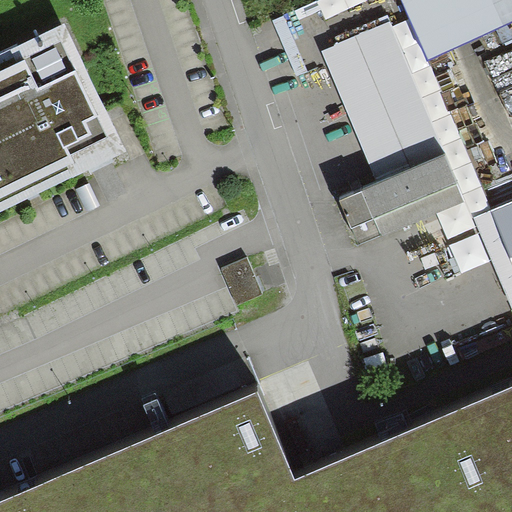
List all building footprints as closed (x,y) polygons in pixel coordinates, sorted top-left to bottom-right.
[(511,0),(401,0),(428,60),(511,21),(511,0)] [(62,23),(0,54),(0,209),(99,159),(125,146),(62,23)] [(378,180),(445,152),(390,23),(323,52),(378,180)] [(338,197),(352,229),(376,219),(382,235),(466,200),(445,152),(378,180),(338,197)] [(511,202),(493,211),(511,253),(511,202)] [(225,265),(241,302),(268,291),(252,254),(225,265)] [(0,511),(511,511),(511,374),(295,466),(258,380),(0,489),(0,511)]
